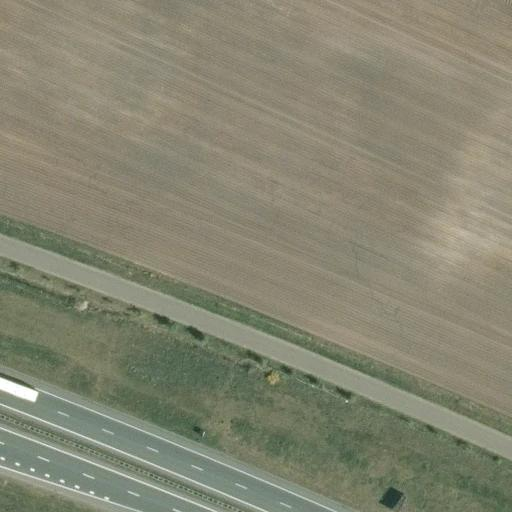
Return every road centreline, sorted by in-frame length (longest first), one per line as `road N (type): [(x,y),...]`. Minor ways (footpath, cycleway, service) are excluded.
road 1 (unclassified): [(511,450),(343,375),(0,246)]
road 2 (trunk): [(296,511),(0,390)]
road 3 (trunk): [(0,445),(173,511)]
